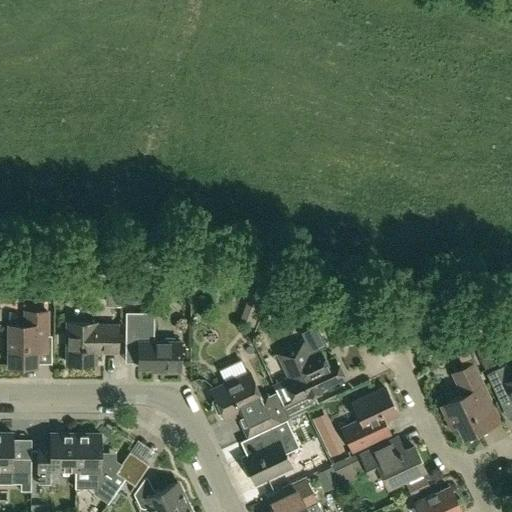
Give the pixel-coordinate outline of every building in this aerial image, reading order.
[(143,274),(123,274),(123,302),(143,302),(143,274)] [(101,302),(106,302),(106,305),(120,306),(120,287),(96,287),(96,294),(101,294),(101,302)] [(264,293),(251,288),(238,321),(252,326),(264,293)] [(273,293),(267,305),(280,312),(286,300),(273,293)] [(25,325),(9,325),(9,364),(35,364),(35,335),(47,335),(47,311),(25,311),(25,325)] [(125,342),(125,362),(139,362),(139,368),(179,368),(179,341),(177,341),(175,337),(165,337),(163,341),(153,341),(154,312),(125,312),(125,342)] [(95,323),(67,322),(67,363),(95,363),(95,347),(101,347),(101,351),(117,351),(117,325),(95,325),(95,323)] [(510,336),(508,327),(496,330),(497,339),(510,336)] [(276,391),(283,405),(289,418),(318,404),(313,392),(317,390),(317,389),(343,377),(334,359),(326,362),(322,352),(309,358),(301,341),(278,353),(289,377),(284,380),(288,388),(281,392),(276,383),(273,385),(276,391)] [(499,421),(488,397),(472,364),(452,373),(463,395),(441,405),(451,426),(457,423),(464,437),(499,421)] [(511,376),(506,364),(486,373),(498,399),(509,394),(511,400),(511,376)] [(247,438),(260,431),(262,431),(286,419),(289,418),(283,405),(276,391),(267,395),(266,394),(261,397),(249,372),(211,389),(225,419),(236,414),(247,438)] [(384,387),(352,402),(360,419),(341,427),(352,450),(390,432),(384,420),(397,414),(384,387)] [(299,446),(286,419),(262,431),(260,431),(267,445),(243,457),(255,483),(291,466),(285,453),(299,446)] [(31,450),(12,451),(12,433),(0,432),(0,482),(19,483),(19,490),(31,491),(31,450)] [(50,469),(75,469),(75,433),(50,433),(50,445),(38,444),(37,471),(38,471),(38,483),(50,483),(50,469)] [(124,478),(125,478),(139,458),(129,451),(116,470),(111,470),(111,458),(100,458),(100,433),(75,433),(75,469),(75,484),(98,484),(98,493),(109,500),(124,478)] [(412,446),(404,449),(399,437),(361,455),(371,477),(382,472),(388,486),(423,469),(412,446)] [(139,458),(125,478),(134,485),(148,464),(139,458)] [(332,465),(315,472),(322,491),(339,483),(332,465)] [(144,507),(148,505),(151,511),(169,511),(187,503),(177,481),(154,491),(147,476),(144,477),(133,492),(139,506),(144,507)] [(320,511),(306,481),(270,497),(275,509),(268,511),(320,511)] [(459,511),(461,511),(449,486),(415,502),(419,511),(459,511)] [(191,511),(187,503),(169,511),(191,511)]
